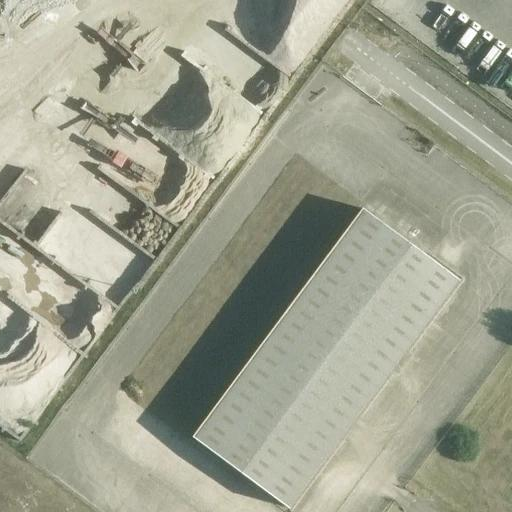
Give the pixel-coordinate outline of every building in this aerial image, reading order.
[(359,0),(329,0),(349,14),(359,0)] [(428,3),(411,24),(429,38),(446,17),(428,3)] [(67,254),(119,293),(176,218),(98,160),(72,194),(86,204),(55,245),(67,254)] [(0,327),(7,332),(67,253),(0,203),(0,327)] [(360,208),(190,436),(287,508),(457,280),(360,208)] [(412,240),(431,254),(445,235),(426,221),(412,240)]
